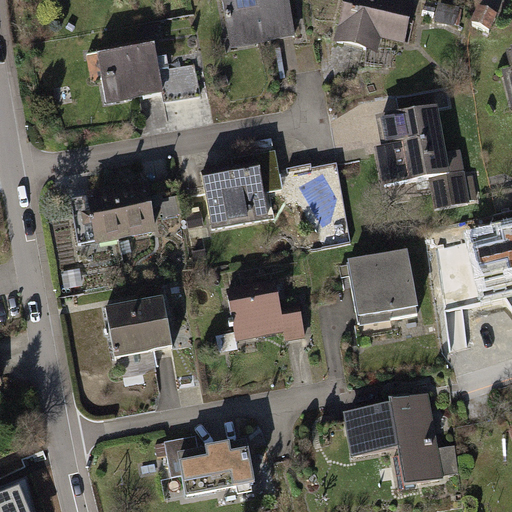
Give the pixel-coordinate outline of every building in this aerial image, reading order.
[(291,0),(223,0),(232,49),(298,38),(291,0)] [(408,0),(346,0),(336,42),(378,52),(381,39),(404,45),(415,2),(408,0)] [(464,8),(440,4),(436,23),(460,28),(464,8)] [(480,12),(473,28),(489,35),(496,19),(480,12)] [(153,42),(99,51),(108,105),(162,97),(164,105),(201,99),(195,66),(158,73),(153,42)] [(446,89),(396,98),(400,117),(382,120),(387,151),(379,153),(385,188),(429,180),(435,211),(469,204),(460,150),(446,153),(438,109),(450,107),(446,89)] [(234,169),(202,175),(212,232),(274,221),(269,197),(283,195),(275,153),(232,161),(234,169)] [(147,185),(87,195),(96,246),(156,237),(147,185)] [(411,251),(347,264),(360,323),(423,310),(411,251)] [(278,281),(224,290),(233,344),(287,336),(278,281)] [(158,299),(104,308),(113,362),(167,354),(158,299)] [(429,401),(350,414),(356,456),(402,449),(407,482),(440,476),(429,401)] [(196,439),(166,445),(172,480),(183,478),(187,498),(254,486),(246,445),(198,453),(196,439)] [(0,511),(28,511),(21,491),(0,499),(0,511)]
